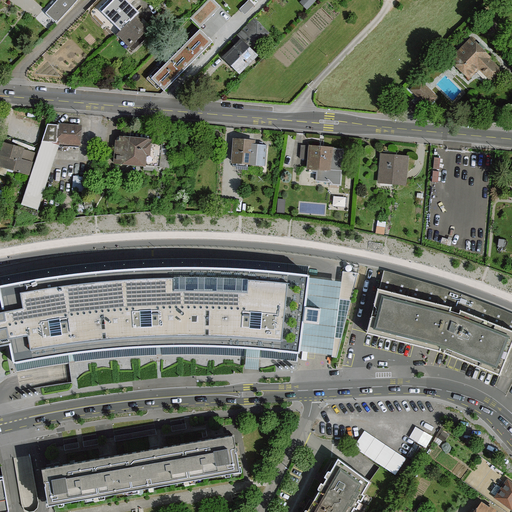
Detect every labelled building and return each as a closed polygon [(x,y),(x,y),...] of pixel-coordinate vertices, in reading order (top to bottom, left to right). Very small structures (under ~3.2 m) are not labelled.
[(57,24),(78,0),(57,0),(45,13),(57,24)] [(141,13),(128,0),(109,0),(99,10),(120,32),(117,35),(131,49),(150,31),(136,18),(141,13)] [(208,0),(191,18),(200,28),(221,7),(214,0),(208,0)] [(249,41),(268,34),(261,18),(243,26),(249,41)] [(164,91),(213,42),(200,29),(151,78),(164,91)] [(506,71),(474,39),(452,61),(471,79),(482,69),(495,82),(506,71)] [(261,57),(246,41),(226,60),(241,76),(261,57)] [(424,82),(413,92),(429,108),(439,98),(424,82)] [(79,146),(81,124),(47,122),(20,204),(38,209),(59,145),(79,146)] [(151,138),(115,136),(113,162),(158,164),(159,143),(151,143),(151,138)] [(254,139),(232,137),(230,162),(265,166),(268,145),(254,144),(254,139)] [(35,152),(3,142),(0,152),(0,165),(28,174),(35,152)] [(336,147),(308,144),(306,168),(318,169),(317,179),(333,181),(336,147)] [(406,156),(378,154),(377,183),(404,185),(406,156)] [(435,158),(433,183),(439,183),(441,159),(435,158)] [(334,196),(333,206),(347,207),(348,197),(334,196)] [(277,213),(285,213),(286,200),(278,199),(277,213)] [(317,354),(336,357),(358,272),(343,270),(340,281),(323,279),(309,277),(310,266),(245,261),(152,260),(91,263),(39,270),(0,277),(0,300),(1,308),(0,308),(0,341),(6,341),(11,372),(71,361),(101,358),(159,354),(216,355),(298,361),(298,352),(317,354)] [(385,270),(368,332),(441,350),(500,373),(511,342),(511,313),(455,291),(385,270)] [(416,425),(411,437),(430,444),(435,433),(416,425)] [(400,471),(409,454),(365,430),(355,448),(400,471)] [(237,438),(51,474),(57,503),(242,468),(237,438)] [(351,511),(369,481),(338,459),(307,511),(351,511)] [(511,510),(511,479),(510,478),(495,497),(511,510)] [(496,511),(485,503),(477,511),(496,511)]
